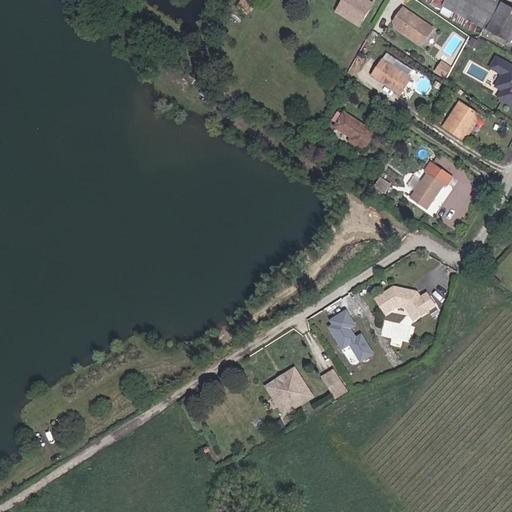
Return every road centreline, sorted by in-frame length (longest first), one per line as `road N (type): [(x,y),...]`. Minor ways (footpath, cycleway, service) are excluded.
road 1 (track): [(299,318),(0,509)]
road 2 (residential): [(511,176),(467,260),(417,240),(299,318)]
